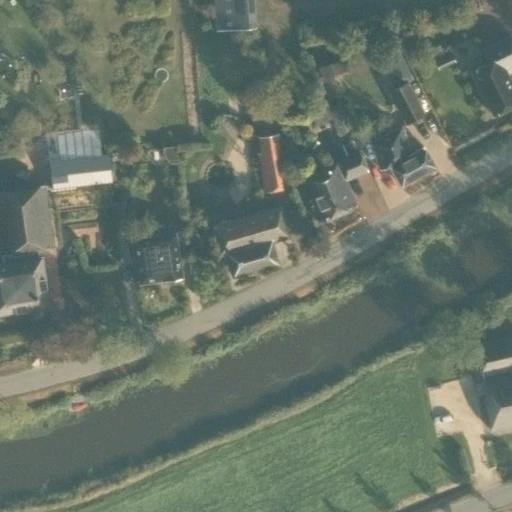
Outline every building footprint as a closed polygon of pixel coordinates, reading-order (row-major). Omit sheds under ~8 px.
[(256,29),(254,0),(212,0),(215,31),(256,29)] [(511,38),(511,36),(478,52),(485,64),(470,72),(492,115),(511,105),(511,83),(505,70),(511,66),(511,38)] [(384,58),(390,71),(404,63),(398,51),(384,58)] [(344,89),(341,71),(355,69),(353,58),(325,63),(330,91),(344,89)] [(424,114),(408,82),(389,92),(405,124),(424,114)] [(327,107),(338,134),(351,129),(340,102),(327,107)] [(411,154),(402,126),(371,144),(379,170),(389,166),(400,186),(435,166),(424,147),(411,154)] [(281,149),(278,134),(257,138),(260,153),(256,153),(263,192),(291,186),(284,148),(281,149)] [(317,221),(355,205),(344,180),(367,170),(354,140),(341,145),(346,156),(336,161),(336,162),(299,178),(317,221)] [(177,163),(175,146),(162,147),(163,155),(168,162),(173,163),(177,163)] [(112,180),(109,154),(50,161),(53,187),(112,180)] [(28,186),(26,171),(0,174),(0,249),(1,250),(2,262),(0,262),(0,312),(48,305),(40,249),(54,247),(45,184),(28,186)] [(128,231),(124,200),(111,201),(115,233),(128,231)] [(287,237),(278,206),(213,225),(221,253),(224,252),(231,276),(277,262),(271,241),(287,237)] [(177,248),(173,225),(156,228),(157,235),(128,239),(130,256),(135,255),(139,282),(164,278),(164,279),(165,279),(170,283),(178,282),(178,281),(181,277),(182,277),(177,248)] [(511,333),(474,342),(482,378),(480,378),(491,430),(511,425),(511,333)]
